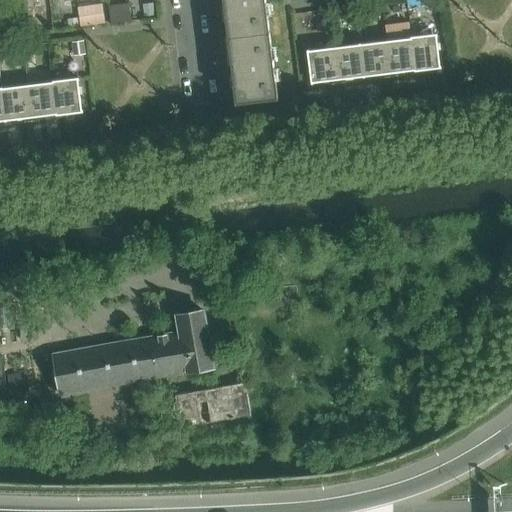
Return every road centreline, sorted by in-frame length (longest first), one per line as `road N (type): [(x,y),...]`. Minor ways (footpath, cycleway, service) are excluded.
road 1 (residential): [(511,101),(208,136)]
road 2 (residential): [(208,136),(0,161)]
road 3 (motorway): [(511,433),(422,485),(352,511)]
road 4 (residential): [(208,136),(188,0)]
